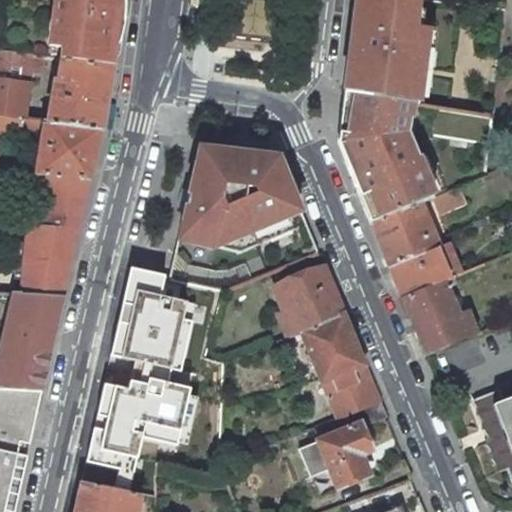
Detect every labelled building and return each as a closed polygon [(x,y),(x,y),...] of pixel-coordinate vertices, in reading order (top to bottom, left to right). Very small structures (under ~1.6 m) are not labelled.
[(53,0),(53,2),(48,47),(62,49),(60,59),(111,66),(117,19),(115,19),(116,0),(53,0)] [(411,0),(354,0),(349,37),(352,38),(351,48),(343,93),(412,104),(419,52),(431,54),(434,31),(420,29),(408,27),(411,0)] [(416,0),(411,0),(408,27),(420,29),(422,11),(415,10),(416,2),(416,0)] [(45,57),(0,51),(0,115),(24,119),(29,73),(43,74),(45,57)] [(429,68),(431,54),(419,52),(412,104),(417,105),(419,95),(425,96),(428,76),(429,68)] [(111,66),(60,59),(58,80),(55,80),(48,122),(101,129),(111,66)] [(351,157),(359,178),(352,180),(371,226),(418,204),(428,199),(429,199),(435,197),(414,146),(408,145),(412,104),(343,93),(344,135),(351,137),(351,157)] [(0,115),(0,133),(23,137),(23,131),(24,119),(0,115)] [(48,122),(24,119),(23,131),(42,134),(35,174),(48,175),(89,180),(101,129),(48,122)] [(344,135),(344,161),(352,180),(359,178),(351,157),(351,137),(344,135)] [(279,156),(198,146),(174,243),(177,244),(214,251),(221,249),(237,254),(257,245),(254,238),(266,232),(269,241),(298,229),(293,217),(301,214),(302,213),(279,156)] [(35,174),(29,227),(41,227),(48,175),(35,174)] [(89,180),(48,175),(41,227),(78,229),(89,180)] [(437,219),(467,206),(460,187),(435,197),(429,199),(428,199),(437,219)] [(418,204),(371,226),(388,268),(439,247),(423,213),(418,204)] [(29,227),(17,226),(17,233),(27,234),(20,295),(63,298),(78,229),(41,227),(29,227)] [(439,247),(388,268),(401,299),(452,278),(461,274),(448,243),(439,247)] [(301,333),(344,316),(323,267),(278,286),(289,311),(278,316),(288,339),(301,333)] [(169,280),(129,271),(82,482),(155,496),(160,464),(224,477),(221,469),(219,463),(224,364),(204,359),(224,293),(169,280)] [(452,278),(401,299),(424,356),(477,335),(467,310),(458,313),(447,287),(455,284),(452,278)] [(20,295),(13,294),(0,349),(0,387),(42,390),(63,298),(20,295)] [(365,366),(344,316),(301,333),(337,420),(380,403),(365,366)] [(511,384),(475,399),(490,441),(487,442),(492,456),(498,471),(505,469),(511,483),(511,482),(511,384)] [(0,450),(26,457),(30,441),(42,390),(0,387),(0,450)] [(385,417),(380,403),(337,420),(317,428),(322,439),(298,449),(310,477),(330,469),(337,487),(368,475),(359,454),(369,450),(360,427),(385,417)] [(0,511),(0,487),(18,492),(26,457),(0,450),(0,511)] [(82,482),(74,511),(136,511),(141,493),(82,482)]
